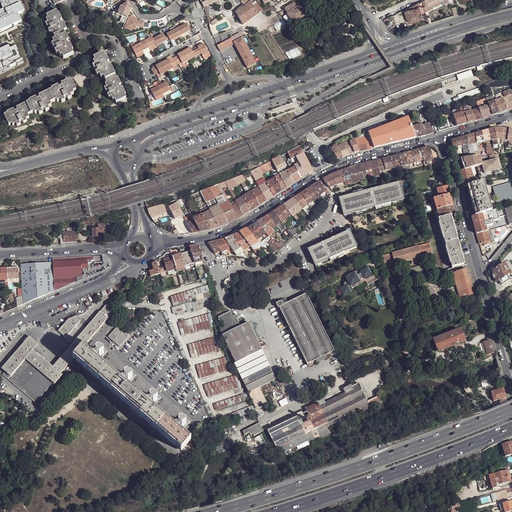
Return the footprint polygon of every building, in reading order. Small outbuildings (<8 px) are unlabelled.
[(1,0),(3,4),(1,6),(3,10),(0,11),(0,31),(21,22),(18,14),(24,11),(21,4),(18,5),(16,0),(1,0)] [(331,2),(330,0),(316,0),(314,2),(320,10),(331,2)] [(425,0),(424,0),(427,6),(424,7),(425,12),(433,9),(432,7),(440,4),(439,0),(425,0)] [(127,2),(121,6),(118,14),(122,16),(119,21),(124,24),(130,10),(132,9),(127,2)] [(251,2),(243,7),(235,13),(242,25),(258,14),(253,6),(252,3),(251,2)] [(307,7),(304,2),(300,4),(307,14),(310,12),(307,7)] [(294,3),(284,10),(286,13),(287,14),(297,6),(294,3)] [(253,6),(258,14),(262,11),(257,4),(253,6)] [(417,4),(410,7),(410,10),(405,12),(409,23),(423,18),(421,14),(425,12),(424,7),(418,7),(417,4)] [(306,16),(299,6),(298,7),(297,6),(287,14),(291,21),(294,24),(306,16)] [(46,15),(47,18),(45,19),(47,22),(48,26),(50,29),(51,32),(54,39),(52,40),(53,43),(55,47),(56,50),(58,53),(59,56),(61,56),(63,59),(72,54),(71,51),(72,50),(69,44),(67,45),(65,42),(67,40),(63,31),(65,29),(62,23),(61,24),(59,21),(61,20),(58,13),(57,14),(56,10),(46,15)] [(287,14),(283,17),(288,23),(291,21),(287,14)] [(137,18),(129,15),(124,29),(131,32),(132,29),(135,30),(137,27),(143,28),(145,22),(139,21),(136,20),(137,18)] [(167,35),(169,40),(170,41),(190,31),(186,23),(166,34),(167,35)] [(135,45),(131,47),(135,55),(142,51),(148,48),(155,45),(156,46),(166,41),(164,37),(162,33),(154,38),(152,39),(152,37),(144,41),(142,37),(137,40),(139,44),(135,45)] [(233,42),(242,37),(240,33),(231,38),(233,42)] [(231,38),(217,46),(220,52),(234,45),(247,69),(256,64),(242,37),(233,42),(231,38)] [(177,55),(175,57),(179,64),(181,63),(182,64),(201,54),(207,51),(204,43),(191,50),(190,48),(177,54),(177,55)] [(0,72),(16,65),(16,64),(22,61),(16,48),(10,50),(9,48),(0,52),(0,72)] [(207,51),(201,54),(204,60),(211,57),(207,51)] [(93,58),(94,61),(93,62),(94,65),(96,68),(97,72),(98,75),(100,78),(103,76),(106,84),(104,84),(106,88),(107,90),(109,94),(110,97),(112,101),(114,100),(115,103),(125,98),(124,95),(124,94),(121,88),(119,89),(118,85),(120,85),(117,79),(116,79),(110,66),(108,66),(106,63),(108,62),(105,56),(104,56),(103,53),(93,58)] [(159,73),(160,75),(173,69),(173,67),(175,66),(172,58),(170,56),(167,58),(168,59),(166,60),(152,67),(156,75),(159,73)] [(459,80),(467,77),(473,75),(471,70),(457,75),(459,80)] [(155,88),(150,90),(155,99),(171,91),(168,87),(166,82),(161,84),(159,80),(152,83),(153,85),(155,88)] [(8,125),(11,123),(12,125),(15,124),(18,122),(22,121),(25,119),(28,117),(27,115),(33,112),(34,113),(38,112),(40,110),(44,109),(47,107),(50,106),(49,103),(56,100),(57,101),(60,100),(63,99),(66,97),(69,96),(73,94),(72,92),(75,91),(70,81),(67,82),(67,81),(60,84),(61,87),(58,88),(57,86),(51,89),(51,90),(38,96),(39,98),(36,99),(35,98),(28,101),(29,101),(16,108),(17,110),(13,111),(12,109),(6,112),(6,114),(3,115),(8,125)] [(481,92),(479,87),(463,93),(464,98),(481,92)] [(511,108),(511,94),(511,89),(503,92),(505,98),(502,98),(507,111),(511,109),(511,108)] [(171,91),(155,99),(156,101),(172,93),(171,91)] [(507,111),(502,98),(494,101),(499,113),(507,111)] [(499,113),(494,101),(488,104),(489,106),(492,115),(499,113)] [(471,111),(469,105),(462,107),(464,112),(464,113),(471,111)] [(492,115),(489,106),(479,109),(482,118),(492,115)] [(482,118),(479,109),(472,111),(471,111),(474,121),(482,118)] [(452,114),(451,111),(433,117),(434,119),(435,120),(450,115),(451,117),(449,118),(451,123),(455,121),(453,115),(452,114)] [(474,121),(471,111),(464,113),(467,123),(474,121)] [(464,113),(464,112),(459,113),(457,114),(453,115),(455,121),(457,126),(467,123),(464,113)] [(410,120),(408,117),(397,121),(402,135),(405,141),(416,138),(412,128),(411,125),(410,120)] [(402,135),(397,121),(377,129),(380,140),(402,135)] [(433,133),(430,123),(425,125),(424,125),(423,126),(422,124),(417,126),(421,136),(433,133)] [(421,136),(417,126),(412,128),(416,138),(421,136)] [(496,139),(494,128),(481,132),(483,142),(489,140),(492,140),(496,139)] [(503,144),(503,139),(502,128),(494,128),(496,139),(497,144),(503,144)] [(511,140),(511,129),(502,128),(503,139),(509,140),(511,140)] [(380,140),(377,129),(368,132),(370,138),(372,142),(380,140)] [(477,143),(475,133),(466,136),(468,145),(472,144),(476,143),(477,143)] [(380,140),(372,142),(374,149),(382,147),(405,141),(402,135),(380,140)] [(468,145),(466,136),(451,141),(452,148),(466,145),(468,145)] [(364,140),(363,138),(354,140),(359,152),(368,150),(364,140)] [(364,140),(368,150),(374,149),(372,142),(370,138),(364,140)] [(359,152),(354,140),(352,141),(351,139),(349,139),(350,142),(355,153),(359,152)] [(355,153),(350,142),(345,144),(349,154),(355,153)] [(345,144),(345,143),(337,148),(336,145),(335,146),(333,148),(332,149),(331,151),(332,152),(337,158),(341,157),(342,158),(343,158),(343,157),(349,154),(345,144)] [(302,149),(300,146),(288,152),(290,157),(291,159),(296,157),(304,153),(302,149)] [(429,147),(420,149),(423,161),(424,163),(432,160),(429,147)] [(420,149),(411,152),(414,164),(423,161),(420,149)] [(414,164),(411,152),(405,153),(408,165),(414,164)] [(313,171),(304,153),(296,157),(298,162),(299,163),(298,164),(295,166),(301,178),(313,171)] [(405,153),(399,155),(402,167),(402,169),(403,170),(409,169),(408,165),(405,153)] [(502,169),(498,154),(494,155),(492,155),(489,155),(490,161),(481,163),(482,165),(484,173),(502,169)] [(511,155),(511,154),(502,157),(505,166),(511,163),(511,155)] [(402,167),(399,155),(391,157),(393,168),(402,167)] [(285,167),(280,156),(272,160),(275,165),(277,170),(285,167)] [(467,157),(460,158),(464,170),(470,168),(476,166),(482,165),(481,163),(480,156),(470,157),(467,157)] [(301,178),(295,166),(294,164),(291,159),(290,157),(287,158),(292,169),(287,171),(294,183),(301,178)] [(393,168),(391,157),(382,159),(385,170),(393,168)] [(346,186),(381,177),(380,174),(381,173),(386,172),(385,170),(382,159),(374,161),(366,163),(355,166),(348,169),(346,169),(342,170),(346,186)] [(270,168),(268,163),(259,167),(262,174),(271,169),(270,168)] [(259,167),(251,171),(254,178),(256,182),(264,178),(262,174),(259,167)] [(464,170),(459,171),(460,178),(461,180),(463,187),(466,186),(468,186),(474,184),(472,176),(470,169),(470,168),(464,170)] [(337,187),(337,188),(346,186),(342,170),(335,174),(333,174),(336,185),(337,187)] [(254,178),(251,171),(243,174),(247,181),(254,178)] [(294,183),(287,171),(280,175),(281,177),(287,188),(294,183)] [(247,181),(243,174),(234,178),(237,184),(242,183),(247,181)] [(324,179),(331,188),(333,187),(336,185),(333,174),(324,179)] [(276,179),(275,177),(267,183),(274,196),(282,191),(276,179)] [(287,188),(281,177),(278,178),(276,179),(282,191),(287,188)] [(237,184),(234,178),(225,181),(226,183),(228,187),(229,189),(232,188),(238,186),(237,184)] [(258,185),(259,187),(267,183),(264,178),(256,182),(258,185)] [(252,192),(247,181),(242,183),(247,194),(252,192)] [(327,190),(319,182),(312,187),(320,196),(325,192),(327,190)] [(474,184),(468,186),(470,192),(471,196),(474,206),(475,210),(476,216),(479,215),(492,211),(483,182),(480,182),(474,184)] [(219,186),(218,183),(200,191),(201,193),(203,196),(206,203),(215,199),(224,195),(223,193),(223,192),(222,190),(219,186)] [(274,196),(267,183),(259,187),(259,188),(266,201),(274,196)] [(511,197),(511,189),(510,183),(493,189),(497,202),(511,197)] [(399,184),(339,199),(345,217),(404,202),(399,184)] [(450,194),(447,186),(439,188),(437,189),(439,197),(450,194)] [(320,196),(312,187),(305,191),(313,201),(314,202),(320,196)] [(238,200),(232,188),(229,189),(235,201),(238,200)] [(266,201),(259,188),(256,190),(252,192),(259,206),(266,201)] [(182,198),(184,200),(199,194),(201,193),(200,191),(182,198)] [(313,201),(305,191),(299,195),(308,204),(313,201)] [(259,206),(252,192),(247,194),(243,196),(251,211),(255,209),(259,206)] [(453,205),(450,194),(439,197),(437,198),(434,199),(434,201),(437,210),(453,205)] [(225,197),(224,195),(215,199),(218,206),(228,201),(225,197)] [(308,204),(299,195),(294,198),(302,209),(308,204)] [(251,211),(243,196),(238,200),(235,201),(237,204),(243,216),(249,212),(251,211)] [(302,209),(294,198),(283,205),(291,214),(293,216),(295,214),(302,209)] [(218,206),(215,199),(206,203),(210,211),(218,206)] [(231,207),(228,201),(218,206),(228,224),(237,219),(231,207)] [(178,206),(177,203),(170,208),(176,220),(183,216),(178,206)] [(166,204),(150,208),(152,212),(167,208),(166,204)] [(243,216),(237,204),(231,207),(237,219),(238,219),(243,216)] [(291,214),(283,205),(278,208),(287,218),(291,214)] [(453,205),(437,210),(439,218),(450,215),(455,214),(453,205)] [(228,224),(218,206),(210,211),(219,227),(228,224)] [(287,218),(278,208),(273,212),(281,222),(282,223),(285,220),(287,218)] [(483,228),(493,225),(492,222),(498,220),(496,210),(492,211),(479,215),(483,228)] [(219,227),(210,211),(201,215),(210,230),(219,227)] [(281,222),(273,212),(268,215),(276,226),(281,222)] [(210,230),(201,215),(193,219),(194,220),(200,232),(210,230)] [(276,226),(268,215),(262,219),(271,230),(276,226)] [(451,220),(450,215),(439,218),(438,219),(440,228),(441,228),(442,233),(447,253),(448,253),(449,257),(448,258),(450,263),(451,264),(461,261),(457,248),(451,250),(449,244),(458,242),(456,236),(455,232),(454,228),(453,223),(452,223),(451,220)] [(476,216),(475,216),(471,217),(475,230),(483,228),(479,215),(476,216)] [(271,230),(262,219),(261,220),(257,222),(266,233),(266,234),(271,230)] [(200,232),(194,220),(190,221),(186,223),(192,234),(200,232)] [(431,221),(424,223),(429,241),(429,244),(432,253),(437,272),(442,271),(444,271),(431,221)] [(266,233),(257,222),(246,229),(256,241),(259,239),(266,233)] [(276,226),(281,232),(286,228),(286,227),(284,225),(282,223),(281,222),(276,226)] [(110,233),(110,223),(97,224),(98,227),(98,236),(98,234),(110,233)] [(300,232),(297,228),(296,228),(295,229),(293,228),(291,229),(290,228),(288,229),(292,234),(294,237),(300,232)] [(256,241),(246,229),(239,233),(251,247),(258,243),(256,241)] [(75,241),(75,230),(62,231),(63,242),(75,241)] [(491,230),(487,231),(490,242),(484,243),(484,245),(495,242),(491,230)] [(484,232),(476,234),(479,245),(483,243),(484,243),(490,242),(487,231),(484,232)] [(349,232),(309,251),(317,266),(356,248),(349,232)] [(239,233),(232,236),(240,248),(243,252),(251,247),(239,233)] [(240,248),(232,236),(224,239),(231,248),(234,252),(240,248)] [(231,248),(224,239),(219,240),(225,250),(226,250),(231,248)] [(269,256),(271,255),(261,243),(261,242),(259,239),(256,241),(258,243),(260,246),(266,253),(269,256)] [(225,250),(219,240),(215,242),(220,250),(221,252),(224,251),(225,250)] [(275,244),(271,240),(268,243),(275,252),(279,249),(275,244)] [(284,245),(280,240),(275,244),(279,249),(284,245)] [(220,250),(215,242),(209,244),(215,254),(220,250)] [(449,244),(451,250),(457,248),(461,261),(463,261),(460,250),(459,248),(458,244),(458,242),(449,244)] [(432,253),(429,244),(382,257),(384,267),(411,259),(428,255),(432,253)] [(203,261),(198,245),(192,246),(190,247),(191,251),(195,263),(203,261)] [(243,252),(240,248),(234,252),(237,256),(240,257),(248,259),(243,252)] [(195,263),(191,251),(182,254),(186,266),(195,263)] [(186,266),(182,254),(173,256),(173,257),(176,269),(186,266)] [(421,280),(425,284),(429,280),(427,278),(427,276),(428,274),(429,273),(431,272),(430,267),(428,267),(427,267),(425,266),(423,264),(423,262),(424,260),(425,258),(429,258),(428,255),(411,259),(412,264),(411,264),(410,265),(410,266),(411,269),(410,269),(411,276),(412,278),(416,276),(418,277),(420,278),(421,280)] [(176,269),(173,257),(165,260),(168,271),(176,269)] [(55,291),(77,282),(77,276),(82,275),(81,272),(81,268),(81,260),(53,262),(55,291)] [(157,262),(156,261),(152,264),(154,270),(150,271),(152,277),(160,274),(157,262)] [(53,262),(20,264),(22,289),(23,304),(55,291),(53,262)] [(507,268),(504,263),(493,271),(496,282),(498,281),(506,275),(510,272),(507,268)] [(366,266),(345,277),(349,284),(340,289),(344,296),(351,292),(349,288),(371,275),(366,266)] [(19,279),(18,267),(7,268),(8,280),(19,279)] [(474,294),(467,269),(453,273),(456,287),(460,301),(474,294)] [(509,280),(506,275),(498,281),(501,285),(509,280)] [(425,284),(421,280),(420,278),(418,277),(416,276),(412,278),(411,276),(408,277),(406,280),(405,282),(408,283),(408,284),(408,287),(406,287),(406,289),(408,291),(411,293),(414,293),(417,293),(419,291),(423,288),(422,287),(425,284)] [(429,280),(425,284),(422,287),(423,288),(426,290),(432,283),(429,280)] [(454,296),(456,303),(460,301),(456,287),(443,291),(441,288),(442,287),(441,285),(440,284),(438,284),(437,284),(434,282),(432,283),(426,290),(424,292),(429,298),(426,301),(433,308),(440,301),(442,303),(443,306),(438,308),(440,312),(451,306),(449,302),(448,297),(454,296)] [(208,285),(171,297),(173,303),(179,300),(210,291),(208,285)] [(406,287),(394,292),(397,300),(410,296),(411,293),(408,291),(406,289),(406,287)] [(179,300),(180,304),(186,302),(186,303),(208,297),(211,296),(210,291),(179,300)] [(499,291),(493,295),(493,296),(494,299),(499,297),(501,295),(499,291)] [(156,295),(161,305),(166,302),(162,292),(156,295)] [(307,294),(289,303),(288,302),(286,301),(284,300),(282,301),(277,303),(279,308),(280,307),(308,366),(309,367),(310,367),(313,366),(314,364),(312,362),(316,360),(326,355),(330,353),(330,355),(332,356),(333,356),(336,354),(307,294)] [(186,303),(172,307),(174,314),(177,313),(178,315),(184,313),(184,311),(197,307),(198,309),(204,307),(203,305),(210,303),(208,297),(186,303)] [(111,314),(110,306),(109,305),(107,304),(106,305),(101,312),(91,322),(52,367),(33,351),(38,345),(29,337),(3,369),(6,371),(12,376),(23,362),(50,385),(53,387),(63,375),(61,373),(73,359),(75,357),(82,348),(83,347),(111,314)] [(38,333),(30,336),(29,337),(38,345),(33,351),(52,367),(91,322),(101,312),(98,310),(96,308),(85,313),(76,317),(80,320),(64,338),(57,332),(67,321),(53,327),(46,330),(38,333)] [(231,312),(219,318),(223,328),(220,329),(237,363),(235,364),(249,392),(254,390),(260,388),(276,381),(249,324),(241,328),(236,317),(234,318),(231,312)] [(211,313),(178,322),(180,329),(213,320),(211,313)] [(67,321),(57,332),(64,338),(80,320),(76,317),(67,321)] [(213,320),(180,329),(182,335),(214,326),(213,320)] [(169,324),(175,336),(178,335),(173,323),(169,324)] [(118,327),(117,326),(110,334),(111,335),(118,327)] [(129,333),(120,326),(118,327),(111,335),(119,342),(117,344),(120,347),(122,344),(121,343),(127,335),(129,333)] [(462,342),(457,331),(434,340),(438,351),(462,342)] [(111,335),(110,334),(108,337),(117,344),(119,342),(111,335)] [(215,337),(188,345),(190,351),(217,344),(217,345),(220,345),(218,338),(215,339),(215,337)] [(490,340),(483,342),(489,361),(492,361),(490,354),(494,353),(493,352),(490,340)] [(107,351),(99,344),(96,348),(97,350),(96,351),(96,353),(97,354),(101,358),(107,351)] [(217,344),(190,351),(192,358),(219,350),(219,352),(222,351),(220,345),(217,345),(217,344)] [(86,350),(83,347),(82,348),(85,351),(91,357),(93,355),(86,350)] [(168,441),(171,443),(181,452),(190,440),(181,432),(178,429),(176,431),(170,425),(171,424),(168,421),(167,422),(161,417),(162,416),(159,413),(157,414),(151,409),(153,407),(149,405),(148,406),(142,401),(143,399),(140,397),(139,398),(133,393),(134,391),(130,388),(129,390),(123,384),(124,383),(122,380),(121,382),(114,376),(115,375),(111,372),(110,373),(104,368),(105,366),(102,364),(101,365),(95,359),(96,358),(93,355),(91,357),(85,351),(82,348),(75,357),(78,360),(84,366),(83,367),(86,370),(87,368),(93,374),(92,375),(95,378),(97,376),(103,382),(102,383),(105,386),(106,384),(113,390),(112,392),(114,394),(116,393),(122,398),(120,399),(124,403),(125,401),(131,407),(130,408),(133,411),(135,410),(141,415),(140,416),(143,419),(144,418),(150,423),(149,424),(153,427),(153,426),(160,431),(159,433),(162,435),(163,434),(169,439),(168,441)] [(78,360),(75,357),(73,359),(76,361),(83,367),(84,366),(78,360)] [(226,357),(196,365),(198,372),(228,364),(226,357)] [(12,376),(6,371),(3,374),(36,402),(50,385),(23,362),(12,376)] [(228,364),(198,372),(200,379),(233,369),(231,363),(228,364)] [(136,376),(128,369),(125,373),(126,375),(125,376),(124,377),(125,379),(130,383),(136,376)] [(237,375),(204,385),(206,391),(207,391),(239,381),(237,375)] [(239,381),(207,391),(209,397),(242,387),(240,381),(239,381)] [(279,454),(307,441),(309,444),(343,429),(341,424),(372,409),(371,406),(368,401),(359,383),(352,386),(351,385),(348,386),(345,388),(347,393),(319,406),(317,403),(306,409),(307,412),(312,420),(300,426),(296,418),(268,431),(279,454)] [(472,391),(470,384),(463,387),(466,393),(472,391)] [(254,390),(261,405),(267,402),(260,388),(254,390)] [(504,388),(492,392),(494,401),(499,399),(506,397),(504,388)] [(261,405),(254,390),(249,392),(256,406),(261,405)] [(161,397),(153,391),(150,394),(151,396),(150,397),(149,399),(150,400),(155,405),(161,397)] [(247,393),(214,404),(216,410),(249,399),(247,393)] [(368,401),(371,406),(373,405),(373,404),(375,403),(375,402),(377,401),(377,400),(380,399),(378,396),(368,401)] [(253,405),(214,421),(216,427),(255,412),(253,405)] [(312,420),(307,412),(296,418),(300,426),(312,420)] [(189,422),(181,415),(178,419),(179,421),(178,422),(178,424),(178,425),(183,429),(189,422)] [(267,428),(268,431),(296,418),(295,415),(267,428)] [(263,431),(264,431),(259,423),(243,431),(245,435),(249,432),(251,435),(253,433),(254,435),(263,431)] [(511,454),(511,441),(502,444),(505,456),(511,454)] [(506,471),(489,475),(493,489),(497,487),(496,486),(509,482),(506,471)] [(511,487),(496,492),(498,500),(509,498),(508,493),(511,492),(511,487)] [(508,511),(511,511),(511,502),(511,501),(508,502),(503,504),(504,510),(504,511),(508,511)]
